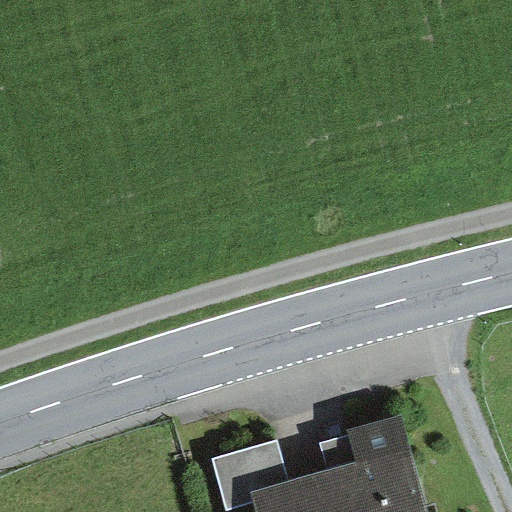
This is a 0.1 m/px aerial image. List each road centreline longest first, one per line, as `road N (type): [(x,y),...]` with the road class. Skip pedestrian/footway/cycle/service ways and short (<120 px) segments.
road 1 (primary): [(511,275),(206,357),(0,426)]
road 2 (track): [(418,296),(511,509)]
